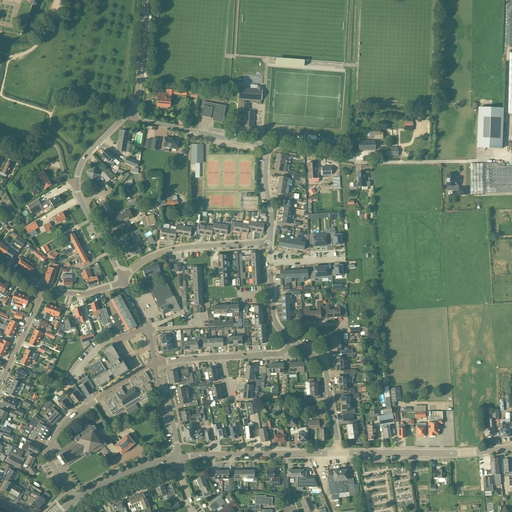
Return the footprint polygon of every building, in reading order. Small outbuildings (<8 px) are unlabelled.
[(245,111),(244,127),(253,127),(255,112),(249,112),(249,103),(261,103),(261,100),(262,87),(257,87),(257,89),(240,88),(239,102),(240,102),(239,111),(245,111)] [(174,94),(186,95),(187,91),(175,90),(166,89),(166,94),(158,93),(157,106),(158,106),(158,108),(168,109),(168,107),(170,107),(171,94),(174,95),(174,94)] [(204,102),(203,106),(201,116),(213,118),(213,121),(223,123),(225,109),(226,106),(204,102)] [(502,148),(504,108),(479,107),(477,147),(502,148)] [(405,130),(413,130),(413,121),(405,121),(405,130)] [(133,144),(127,143),(129,132),(120,130),(117,150),(126,152),(131,153),(133,144)] [(370,139),(383,139),(383,131),(370,132),(370,139)] [(308,135),(307,143),(315,144),(316,136),(308,135)] [(177,149),(179,140),(165,137),(163,146),(177,149)] [(158,151),(160,140),(153,138),(151,149),(158,151)] [(338,140),(323,138),(321,146),(337,148),(338,140)] [(375,150),(375,141),(359,141),(359,150),(375,150)] [(191,145),(191,149),(191,162),(202,162),(202,145),(191,145)] [(398,156),(398,147),(378,147),(379,157),(398,156)] [(106,149),(101,155),(109,162),(107,164),(112,167),(114,163),(112,160),(115,157),(106,149)] [(278,154),(276,162),(287,163),(288,157),(296,158),(296,154),(288,153),(288,155),(278,154)] [(127,157),(125,162),(137,167),(139,162),(127,157)] [(1,172),(0,172),(0,176),(2,177),(4,178),(5,177),(7,176),(8,175),(13,164),(12,163),(11,162),(10,162),(9,162),(7,161),(2,172),(1,172)] [(286,172),(287,163),(276,162),(275,170),(286,172)] [(471,194),(511,193),(511,166),(505,166),(505,163),(471,164),(471,194)] [(99,175),(102,173),(103,172),(99,166),(95,169),(95,167),(87,172),(92,179),(99,175)] [(114,176),(117,173),(116,172),(108,167),(107,168),(103,172),(102,173),(100,174),(107,182),(114,176)] [(331,175),(331,167),(321,167),(322,175),(331,175)] [(318,170),(307,170),(308,178),(309,178),(309,182),(319,182),(319,178),(317,178),(317,171),(318,171),(318,170)] [(52,184),(44,171),(36,175),(44,189),(52,184)] [(362,187),(361,172),(357,173),(357,182),(353,182),(353,187),(362,187)] [(366,172),(361,172),(362,187),(370,186),(370,181),(366,182),(366,172)] [(138,174),(134,174),(134,181),(144,180),(144,173),(138,173),(138,174)] [(455,174),(447,174),(447,181),(446,181),(447,184),(448,184),(448,186),(456,186),(455,184),(459,184),(459,177),(455,177),(455,174)] [(279,176),(278,185),(289,186),(290,178),(279,176)] [(4,189),(9,181),(5,179),(0,186),(4,189)] [(288,193),(289,186),(278,185),(277,193),(286,194),(285,197),(294,198),(294,194),(288,193)] [(466,188),(458,188),(458,196),(466,196),(466,188)] [(62,202),(58,195),(50,200),(49,199),(41,204),(38,199),(27,205),(32,214),(44,208),(42,206),(46,204),(47,205),(51,203),(53,207),(62,202)] [(144,208),(139,197),(135,198),(127,203),(129,208),(132,207),(134,212),(140,210),(144,208)] [(178,204),(177,198),(161,201),(162,207),(178,204)] [(286,200),(284,207),(293,209),(294,201),(286,200)] [(292,216),(293,209),(284,207),(283,215),(292,216)] [(133,217),(128,208),(114,215),(119,225),(133,217)] [(65,218),(62,212),(53,216),(57,223),(65,218)] [(144,227),(156,224),(154,214),(141,217),(144,227)] [(293,216),(292,216),(283,215),(282,222),(291,223),(291,219),(293,220),(293,216)] [(250,220),(249,224),(248,229),(248,230),(255,231),(257,222),(250,220)] [(39,227),(35,221),(25,227),(28,233),(39,227)] [(230,230),(241,232),(242,223),(232,221),(230,230)] [(264,223),(257,222),(255,231),(263,232),(264,223)] [(211,232),(212,232),(219,233),(220,224),(213,223),(212,226),(211,232)] [(248,233),(248,230),(248,229),(249,224),(242,223),(241,232),(248,233)] [(197,233),(204,234),(206,225),(198,224),(197,233)] [(227,225),(220,224),(219,233),(226,235),(227,225)] [(175,234),(176,234),(183,235),(184,226),(177,225),(176,230),(175,234)] [(211,235),(212,232),(211,232),(212,226),(206,225),(204,234),(211,235)] [(191,227),(184,226),(183,235),(190,236),(191,227)] [(160,237),(168,238),(169,229),(162,227),(160,237)] [(176,230),(169,229),(168,238),(175,239),(176,234),(175,234),(176,230)] [(326,232),(319,233),(320,246),(324,245),(324,244),(327,244),(326,238),(330,238),(329,229),(326,229),(326,232)] [(329,231),(330,238),(333,238),(334,244),(341,243),(341,233),(336,234),(336,231),(329,231)] [(64,235),(69,244),(77,240),(73,233),(70,234),(69,232),(64,235)] [(278,246),(285,247),(286,235),(287,233),(284,232),(283,239),(279,238),(278,246)] [(315,246),(320,246),(319,233),(309,233),(310,240),(313,240),(313,245),(315,245),(315,246)] [(26,242),(18,236),(14,242),(22,247),(26,242)] [(127,249),(137,244),(133,236),(123,241),(125,244),(124,245),(126,249),(127,248),(127,249)] [(156,242),(153,238),(151,236),(147,238),(151,244),(156,242)] [(291,248),(297,249),(299,237),(297,236),(296,241),(292,240),(291,248)] [(76,249),(80,247),(77,240),(69,244),(71,248),(69,250),(68,249),(63,252),(64,255),(75,249),(76,249)] [(9,248),(3,244),(0,248),(0,250),(2,252),(2,253),(4,255),(5,254),(9,248)] [(137,244),(127,249),(131,256),(141,251),(137,244)] [(84,253),(80,247),(76,249),(79,256),(77,257),(84,253)] [(9,248),(5,254),(11,258),(14,255),(15,256),(19,251),(17,250),(15,252),(9,248)] [(33,254),(40,259),(43,256),(36,250),(33,254)] [(84,253),(77,257),(82,266),(85,264),(85,265),(89,263),(84,253)] [(24,268),(29,261),(24,258),(23,259),(19,256),(15,262),(17,263),(17,264),(24,268)] [(33,264),(29,261),(24,268),(30,273),(30,272),(32,274),(37,268),(33,265),(33,264)] [(161,273),(157,263),(142,268),(146,278),(161,273)] [(44,282),(52,285),(59,265),(53,264),(52,268),(49,267),(45,276),(46,276),(44,282)] [(193,274),(201,274),(201,273),(202,273),(202,270),(201,270),(201,267),(196,267),(196,265),(191,266),(191,270),(193,270),(193,274)] [(342,271),(342,265),(334,266),(334,270),(331,270),(332,276),(343,275),(343,271),(342,271)] [(321,267),(321,279),(328,279),(328,281),(332,281),(332,273),(328,273),(328,267),(325,267),(325,266),(321,267)] [(315,280),(321,279),(321,267),(316,267),(316,268),(314,268),(314,274),(311,274),(311,282),(315,282),(315,280)] [(90,270),(82,273),(84,280),(86,279),(88,286),(99,282),(97,276),(93,278),(93,277),(92,277),(90,270)] [(64,285),(72,285),(72,274),(68,274),(68,280),(64,280),(64,285)] [(158,303),(160,307),(167,303),(171,311),(172,314),(181,310),(174,295),(173,296),(165,280),(150,287),(157,303),(158,303)] [(19,303),(22,295),(15,292),(12,299),(16,301),(14,305),(18,306),(19,303)] [(138,325),(122,294),(111,300),(118,312),(109,317),(106,318),(110,332),(112,331),(118,328),(120,332),(121,332),(122,334),(121,334),(138,325)] [(29,297),(22,295),(19,303),(18,306),(21,308),(23,303),(27,305),(29,297)] [(200,307),(202,307),(202,305),(203,305),(202,298),(194,299),(193,299),(193,302),(194,302),(194,305),(197,305),(197,307),(200,307)] [(99,309),(97,302),(91,304),(91,306),(87,308),(89,313),(93,312),(95,317),(100,315),(103,325),(108,324),(104,310),(103,308),(99,309)] [(317,311),(313,311),(314,319),(321,318),(320,314),(323,313),(323,306),(322,302),(317,302),(317,311)] [(163,314),(171,311),(167,303),(160,307),(160,308),(160,309),(161,310),(162,311),(163,314)] [(337,309),(333,310),(333,317),(340,317),(340,314),(346,313),(345,305),(342,305),(342,303),(339,304),(339,305),(336,305),(337,309)] [(51,315),(54,306),(47,304),(44,311),(48,312),(47,315),(46,314),(45,319),(49,320),(51,315)] [(232,305),(232,313),(233,315),(238,315),(238,319),(237,319),(238,323),(233,323),(233,325),(233,327),(242,326),(242,324),(242,323),(241,312),(239,313),(238,305),(232,305)] [(61,309),(54,306),(51,315),(54,316),(55,318),(57,318),(58,318),(61,309)] [(326,318),(333,317),(333,310),(329,310),(328,306),(323,306),(323,313),(326,313),(326,318)] [(86,321),(82,310),(81,311),(80,307),(73,309),(76,318),(79,317),(81,322),(86,321)] [(307,319),(314,319),(313,311),(309,311),(309,307),(303,308),(304,315),(307,315),(307,319)] [(0,311),(0,316),(6,319),(8,315),(0,311)] [(18,312),(16,311),(14,317),(21,320),(23,315),(18,313),(18,312)] [(64,332),(71,329),(72,330),(73,331),(74,331),(74,330),(75,330),(75,329),(75,328),(72,319),(64,321),(65,323),(64,324),(61,323),(58,330),(64,332)] [(8,323),(7,326),(15,330),(18,323),(11,320),(10,324),(8,323)] [(45,329),(48,322),(41,320),(38,326),(45,329)] [(12,337),(15,330),(7,326),(5,330),(6,331),(5,334),(12,337)] [(35,330),(32,337),(41,340),(42,337),(41,337),(42,333),(35,330)] [(161,338),(162,345),(173,342),(172,336),(174,336),(174,332),(165,334),(166,337),(161,338)] [(91,340),(90,334),(80,337),(83,345),(89,343),(88,341),(91,340)] [(332,340),(331,340),(331,344),(332,344),(341,343),(340,340),(344,339),(343,334),(336,334),(336,337),(332,337),(332,340)] [(184,350),(191,349),(190,337),(184,337),(184,335),(181,335),(181,337),(180,337),(181,345),(184,345),(184,350)] [(210,347),(209,339),(206,339),(206,335),(203,335),(203,336),(199,336),(200,345),(203,345),(203,347),(210,347)] [(199,336),(190,337),(191,349),(197,349),(197,345),(200,345),(199,336)] [(44,342),(41,340),(32,337),(29,344),(36,347),(38,343),(43,346),(44,342)] [(266,343),(265,337),(255,337),(255,341),(255,342),(254,342),(254,343),(252,343),(252,346),(258,345),(258,343),(266,343)] [(0,346),(6,350),(9,343),(0,338),(0,346)] [(174,348),(173,342),(162,345),(163,350),(168,349),(169,352),(177,351),(176,348),(174,348)] [(121,362),(119,359),(121,358),(112,344),(103,350),(111,364),(112,363),(113,364),(111,366),(112,368),(106,371),(100,360),(90,366),(91,369),(96,376),(92,379),(97,388),(111,379),(109,376),(112,374),(115,378),(129,370),(123,361),(121,362)] [(38,354),(34,352),(27,349),(24,356),(32,360),(35,361),(38,354)] [(32,360),(24,356),(20,363),(27,366),(29,362),(30,363),(32,360)] [(296,363),(296,372),(304,371),(304,373),(307,373),(306,364),(303,364),(303,362),(296,363)] [(283,363),(276,364),(276,373),(280,372),(280,375),(287,375),(286,365),(283,365),(283,363)] [(286,365),(287,375),(297,374),(296,372),(296,363),(289,363),(289,364),(286,365)] [(276,373),(276,364),(269,364),(269,368),(266,368),(267,376),(270,375),(270,373),(276,373)] [(208,376),(216,374),(215,367),(206,369),(203,370),(204,373),(207,372),(208,376)] [(15,374),(25,378),(27,373),(18,369),(15,374)] [(178,385),(189,383),(194,383),(192,373),(189,373),(188,369),(177,371),(177,370),(168,372),(170,384),(178,382),(178,385)] [(120,412),(148,395),(154,391),(152,388),(152,389),(150,386),(151,386),(149,383),(148,384),(147,383),(150,381),(145,372),(130,381),(117,389),(118,391),(103,400),(114,417),(121,412),(120,412)] [(338,383),(338,384),(347,383),(347,379),(354,378),(354,373),(349,373),(345,373),(346,376),(338,377),(338,380),(337,380),(337,383),(338,383)] [(216,374),(208,376),(209,379),(206,380),(206,382),(207,383),(218,380),(216,374)] [(309,383),(310,389),(318,388),(317,382),(314,382),(314,378),(307,379),(307,383),(309,383)] [(92,392),(89,386),(92,385),(88,379),(85,381),(86,383),(80,386),(86,396),(92,392)] [(11,383),(10,386),(21,391),(24,384),(14,380),(13,383),(11,383)] [(244,384),(243,391),(257,392),(258,391),(258,390),(258,389),(257,387),(257,386),(261,387),(261,383),(254,382),(254,385),(244,384)] [(346,390),(347,393),(353,393),(355,392),(354,387),(347,388),(347,383),(338,384),(339,391),(346,390)] [(70,396),(76,403),(81,399),(77,393),(79,391),(74,385),(69,389),(73,393),(70,396)] [(206,386),(199,387),(201,397),(204,396),(203,390),(208,389),(209,391),(212,391),(212,394),(220,392),(219,386),(211,388),(210,385),(206,386)] [(20,395),(21,391),(10,386),(8,390),(10,390),(8,394),(15,397),(17,393),(20,395)] [(177,389),(178,397),(189,395),(188,387),(177,389)] [(401,402),(400,387),(390,388),(392,402),(401,402)] [(318,388),(310,389),(310,395),(307,395),(307,399),(315,399),(315,395),(318,395),(318,388)] [(252,398),(252,402),(256,402),(260,402),(261,399),(256,399),(257,392),(243,391),(243,397),(252,398)] [(222,399),(221,396),(222,396),(221,393),(220,393),(220,392),(212,394),(214,401),(222,399)] [(71,407),(69,405),(66,401),(69,399),(64,393),(59,397),(60,399),(57,401),(59,404),(65,411),(71,407)] [(341,397),(341,404),(350,403),(350,398),(354,398),(353,393),(347,393),(345,393),(346,397),(341,397)] [(189,395),(178,397),(180,405),(189,403),(189,407),(198,405),(197,400),(190,402),(189,395)] [(14,409),(17,401),(12,398),(11,401),(4,398),(2,404),(14,409)] [(49,400),(43,406),(47,409),(53,404),(49,400)] [(254,414),(253,411),(251,402),(245,402),(248,416),(254,414)] [(350,408),(350,403),(341,404),(342,410),(347,410),(347,414),(355,413),(354,408),(350,408)] [(14,412),(18,414),(22,416),(24,411),(16,407),(14,412)] [(47,420),(52,425),(61,416),(53,407),(49,411),(47,413),(44,416),(47,419),(47,420)] [(0,417),(5,420),(6,420),(8,417),(9,415),(9,413),(7,412),(0,408),(0,417)] [(205,421),(204,415),(203,409),(201,409),(199,412),(200,414),(193,415),(192,413),(189,413),(189,410),(181,412),(183,421),(190,419),(190,421),(196,420),(197,423),(205,421)] [(442,412),(425,412),(426,417),(426,419),(428,419),(428,422),(429,436),(435,436),(435,435),(439,435),(439,429),(438,423),(442,422),(442,412)] [(394,423),(392,414),(378,416),(380,425),(382,425),(384,438),(392,437),(390,427),(389,424),(394,423)] [(290,435),(293,435),(293,429),(295,429),(294,427),(296,427),(296,425),(295,416),(287,417),(288,426),(289,426),(290,435)] [(6,420),(5,420),(0,417),(0,429),(4,431),(9,434),(11,430),(3,427),(6,420)] [(31,425),(36,428),(34,430),(33,430),(29,437),(34,440),(37,436),(44,440),(50,429),(45,426),(46,424),(40,420),(36,417),(31,425)] [(494,431),(494,418),(490,418),(490,428),(486,428),(487,436),(494,436),(494,431)] [(511,436),(510,428),(511,428),(511,422),(510,422),(510,419),(500,420),(501,428),(501,437),(511,436)] [(320,428),(319,420),(308,420),(309,428),(320,428)] [(120,441),(114,446),(110,441),(107,444),(105,441),(104,441),(103,439),(105,437),(106,433),(104,430),(100,429),(97,431),(94,425),(93,426),(91,424),(90,425),(87,421),(83,424),(86,428),(87,429),(74,437),(75,439),(74,439),(76,442),(56,455),(57,457),(62,465),(63,467),(83,454),(85,456),(86,456),(86,457),(100,448),(105,453),(105,454),(110,460),(114,456),(119,451),(121,454),(131,446),(132,446),(134,445),(134,444),(134,443),(127,434),(120,440),(120,441)] [(254,438),(253,426),(248,426),(247,422),(244,422),(245,438),(254,438)] [(241,433),(239,423),(233,424),(234,428),(230,428),(232,439),(238,438),(237,434),(241,433)] [(426,436),(426,427),(425,427),(425,423),(417,424),(417,428),(416,428),(416,431),(417,431),(417,437),(421,437),(421,436),(426,436)] [(219,439),(222,438),(223,439),(225,438),(226,437),(224,429),(219,430),(218,424),(213,425),(215,436),(218,435),(219,439)] [(293,429),(293,435),(298,434),(298,441),(307,441),(307,433),(306,427),(300,428),(300,424),(296,425),(296,427),(294,427),(295,429),(293,429)] [(358,437),(357,424),(347,425),(349,439),(358,437)] [(192,441),(194,440),(194,439),(202,437),(201,430),(193,431),(192,425),(184,427),(185,432),(184,432),(184,437),(186,437),(186,442),(189,441),(189,442),(192,441)] [(21,438),(26,440),(31,428),(26,426),(21,438)] [(377,439),(376,426),(367,426),(368,440),(377,439)] [(269,440),(267,428),(258,429),(261,442),(269,440)] [(212,441),(210,429),(204,430),(206,443),(212,441)] [(274,442),(286,442),(286,441),(290,441),(288,430),(285,430),(285,429),(280,429),(280,434),(274,434),(274,442)] [(327,440),(327,429),(319,429),(320,440),(327,440)] [(29,449),(37,453),(41,447),(31,442),(26,440),(24,444),(23,443),(21,449),(29,452),(28,451),(29,449)] [(25,463),(25,462),(23,462),(24,461),(23,459),(20,458),(23,452),(13,447),(6,461),(19,468),(20,467),(22,468),(25,463)] [(29,455),(25,462),(25,463),(22,468),(24,469),(23,470),(26,471),(28,470),(32,475),(36,472),(33,467),(36,464),(34,461),(35,458),(29,455)] [(500,485),(501,483),(499,458),(491,458),(492,474),(495,474),(496,483),(497,485),(500,485)] [(3,488),(9,492),(13,484),(11,483),(17,473),(10,469),(11,468),(7,466),(3,472),(7,474),(4,479),(7,481),(3,488)] [(303,470),(302,470),(302,469),(301,469),(301,468),(300,468),(299,468),(298,468),(298,469),(297,469),(297,470),(288,470),(288,474),(288,476),(295,476),(295,487),(296,487),(303,487),(304,487),(319,487),(315,477),(308,477),(308,470),(303,470)] [(216,469),(216,470),(216,474),(211,474),(213,480),(216,480),(216,479),(222,478),(222,470),(219,470),(219,469),(216,469)] [(354,489),(354,483),(348,484),(346,469),(333,470),(333,475),(328,476),(330,494),(349,492),(349,496),(359,495),(358,488),(354,489)] [(438,478),(445,478),(445,469),(438,469),(438,471),(433,471),(433,477),(438,477),(438,478)] [(222,470),(222,478),(229,478),(229,485),(231,485),(231,480),(231,474),(229,474),(229,470),(222,470)] [(241,478),(241,470),(235,470),(235,474),(231,474),(231,480),(235,480),(235,478),(241,478)] [(247,470),(247,478),(254,478),(254,480),(257,480),(257,474),(254,474),(254,470),(247,470)] [(272,486),(275,485),(280,485),(280,477),(276,477),(274,477),(274,470),(266,470),(266,478),(272,478),(272,482),(272,486)] [(211,494),(210,490),(209,490),(207,485),(206,486),(203,477),(197,479),(200,488),(202,487),(205,496),(211,494)] [(492,488),(492,485),(492,477),(484,477),(484,487),(489,487),(489,488),(492,488)] [(22,489),(13,484),(9,492),(17,496),(22,489)] [(34,502),(39,494),(41,491),(30,484),(24,494),(33,500),(32,501),(34,502)] [(160,495),(161,497),(167,495),(169,496),(177,493),(173,484),(169,485),(170,487),(164,489),(163,486),(156,488),(159,496),(160,495)] [(143,493),(135,496),(136,499),(137,502),(140,501),(141,503),(143,509),(152,506),(149,498),(145,499),(143,493)] [(39,494),(34,502),(30,508),(35,511),(39,511),(43,506),(42,506),(47,499),(39,494)] [(209,505),(213,511),(223,504),(219,499),(221,498),(218,494),(210,500),(212,503),(209,505)] [(306,511),(316,508),(315,504),(313,505),(310,497),(309,497),(308,495),(303,497),(304,499),(301,501),(303,506),(304,506),(306,511)] [(136,499),(135,496),(129,498),(130,502),(127,503),(130,509),(139,506),(141,510),(143,509),(141,503),(140,501),(137,502),(136,499)] [(248,509),(260,509),(260,504),(268,504),(268,506),(272,506),(272,497),(266,497),(266,496),(255,496),(255,505),(248,505),(248,509)] [(129,511),(127,506),(125,507),(123,500),(118,502),(120,506),(116,507),(117,511),(116,511),(129,511)] [(234,501),(229,504),(219,511),(234,511),(232,508),(236,505),(234,501)] [(120,506),(118,502),(110,505),(113,511),(110,511),(116,511),(117,511),(116,507),(120,506)] [(171,505),(173,511),(180,508),(178,502),(171,505)]
